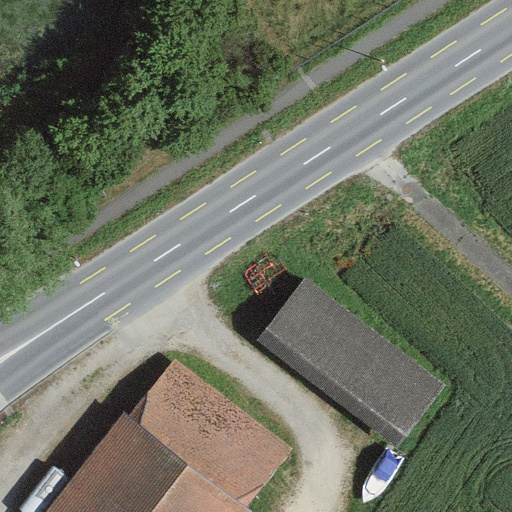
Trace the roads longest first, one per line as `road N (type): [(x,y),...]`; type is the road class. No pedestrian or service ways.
road 1 (secondary): [(511,28),(0,361)]
road 2 (track): [(135,273),(308,420),(326,467),(313,511)]
road 3 (track): [(36,445),(174,311)]
